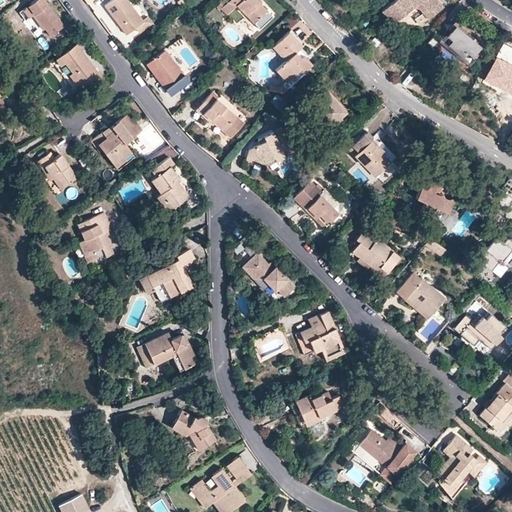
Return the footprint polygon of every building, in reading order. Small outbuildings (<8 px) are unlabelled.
[(51,33),(64,24),(46,0),(38,0),(31,5),(51,33)] [(128,31),(140,22),(146,17),(133,0),(105,0),(105,1),(128,31)] [(239,4),(252,17),(257,21),(266,14),(258,5),(252,0),(230,0),(229,0),(224,0),(223,1),(226,3),(224,6),(230,12),(239,4)] [(392,0),(381,10),(395,22),(412,8),(419,8),(428,19),(442,6),(437,0),(392,0)] [(146,17),(140,22),(144,29),(156,19),(151,13),(146,17)] [(257,21),(252,17),(244,23),(249,28),(257,21)] [(462,57),(466,52),(465,50),(469,45),(475,50),(479,45),(454,25),(446,36),(451,40),(447,45),(462,57)] [(292,30),(287,34),(299,47),(304,43),(292,30)] [(299,47),(287,34),(273,47),(285,60),(274,70),(285,81),(294,73),(299,78),(308,70),(293,53),(299,47)] [(69,71),(79,85),(98,71),(79,40),(56,56),(61,63),(65,59),(72,69),(69,71)] [(465,50),(466,52),(471,55),(475,50),(469,45),(465,50)] [(511,95),(511,49),(502,45),(484,81),(511,95)] [(165,52),(174,64),(181,59),(172,47),(165,52)] [(157,82),(169,97),(188,83),(174,64),(165,52),(144,67),(150,76),(152,75),(154,74),(154,73),(158,79),(157,82)] [(294,73),(285,81),(290,87),(299,78),(294,73)] [(343,112),(324,91),(322,89),(303,107),(305,111),(309,108),(328,127),(335,121),(338,124),(347,115),(343,112)] [(328,89),(324,91),(343,112),(346,108),(328,89)] [(0,113),(10,107),(0,93),(0,113)] [(227,139),(240,124),(232,116),(234,114),(213,95),(208,99),(203,96),(192,109),(198,114),(199,113),(227,139)] [(130,108),(125,112),(138,129),(143,126),(130,108)] [(112,126),(105,131),(108,135),(97,142),(115,168),(133,156),(122,140),(138,129),(125,112),(110,123),(112,126)] [(275,149),(284,144),(272,124),(255,134),(260,142),(254,145),(241,154),(239,159),(241,166),(249,168),(261,161),(269,156),(272,160),(280,154),(275,149)] [(108,135),(105,131),(102,127),(88,137),(93,145),(97,142),(108,135)] [(373,142),(375,140),(367,133),(354,149),(360,154),(356,159),(382,181),(397,162),(373,142)] [(260,142),(255,134),(250,137),(254,145),(260,142)] [(379,137),(375,140),(373,142),(397,162),(402,157),(379,137)] [(287,148),(284,144),(275,149),(280,154),(287,148)] [(34,160),(39,168),(44,164),(48,171),(44,175),(48,180),(52,177),(61,190),(76,179),(58,151),(51,155),(47,150),(34,160)] [(168,200),(172,205),(187,194),(184,189),(180,191),(174,183),(180,179),(170,165),(175,162),(170,154),(150,168),(155,175),(150,179),(158,190),(154,193),(162,204),(168,200)] [(265,165),(272,160),(269,156),(261,161),(265,165)] [(44,164),(39,168),(44,175),(48,171),(44,164)] [(447,186),(457,190),(463,183),(453,175),(440,174),(438,184),(447,186)] [(511,196),(511,177),(503,189),(511,196)] [(301,198),(307,203),(310,201),(329,218),(341,204),(320,186),(322,184),(316,179),(301,198)] [(450,199),(457,190),(447,186),(438,184),(434,188),(429,185),(421,195),(429,201),(421,211),(432,220),(441,212),(446,215),(457,216),(462,209),(450,199)] [(429,201),(421,195),(413,206),(421,211),(429,201)] [(162,204),(166,209),(172,205),(168,200),(162,204)] [(310,201),(307,203),(306,205),(324,223),(329,218),(310,201)] [(86,238),(80,241),(75,242),(83,261),(93,257),(90,249),(99,245),(102,254),(113,249),(106,231),(103,223),(109,220),(106,211),(73,224),(76,231),(83,228),(86,238)] [(103,223),(106,231),(112,228),(109,220),(103,223)] [(364,260),(377,276),(381,272),(383,275),(398,258),(376,237),(381,231),(374,226),(363,237),(356,230),(349,239),(354,243),(349,248),(364,260)] [(76,231),(80,241),(86,238),(83,228),(76,231)] [(511,235),(505,236),(502,240),(494,234),(477,257),(490,267),(498,257),(500,259),(509,246),(511,245),(511,235)] [(438,257),(443,251),(429,239),(424,245),(438,257)] [(248,253),(254,249),(249,242),(243,246),(248,253)] [(152,290),(159,302),(191,284),(182,267),(196,259),(188,246),(174,254),(176,256),(147,272),(144,267),(134,273),(145,294),(152,290)] [(256,252),(241,266),(252,278),(262,276),(268,283),(273,288),(276,286),(284,294),(293,285),(274,264),(270,268),(267,267),(267,263),(256,252)] [(420,306),(430,315),(445,299),(416,273),(397,291),(404,298),(407,295),(413,299),(415,297),(423,303),(420,306)] [(262,276),(252,278),(262,288),(268,283),(262,276)] [(426,319),(430,315),(420,306),(423,303),(415,297),(413,299),(407,295),(404,298),(426,319)] [(473,321),(484,309),(477,303),(467,316),(473,321)] [(322,317),(312,322),(293,332),(303,353),(321,345),(327,356),(347,345),(326,305),(320,309),(322,317)] [(308,314),(312,322),(322,317),(320,309),(308,314)] [(491,350),(503,337),(499,333),(505,327),(484,309),(473,321),(467,316),(455,329),(474,346),(481,339),(484,342),(483,343),(491,350)] [(171,335),(168,329),(135,344),(145,367),(176,352),(182,366),(196,360),(183,332),(181,333),(180,331),(171,335)] [(437,344),(432,340),(423,350),(428,354),(437,344)] [(506,384),(488,402),(485,399),(478,406),(483,411),(480,414),(491,425),(497,418),(501,422),(511,410),(511,374),(509,372),(501,380),(506,384)] [(404,394),(412,403),(421,394),(414,387),(404,394)] [(316,389),(300,396),(307,412),(322,405),(325,412),(348,402),(343,391),(337,394),(334,389),(318,395),(316,389)] [(300,396),(294,399),(301,414),(307,412),(300,396)] [(304,421),(325,412),(322,405),(307,412),(301,414),(304,421)] [(185,433),(184,437),(191,450),(215,435),(209,424),(205,425),(204,417),(199,415),(195,419),(178,410),(169,424),(185,433)] [(497,418),(491,425),(498,431),(511,416),(511,410),(501,422),(497,418)] [(167,427),(184,437),(185,433),(169,424),(167,427)] [(406,442),(403,446),(398,451),(385,441),(371,429),(359,443),(386,465),(380,473),(391,482),(416,450),(406,442)] [(456,434),(450,440),(457,446),(450,454),(440,464),(438,463),(429,474),(434,479),(433,481),(453,501),(469,484),(466,481),(471,476),(474,478),(486,464),(478,455),(476,457),(471,452),(472,450),(456,434)] [(398,451),(403,446),(390,435),(385,441),(398,451)] [(457,446),(450,440),(443,448),(450,454),(457,446)] [(217,498),(226,511),(229,511),(245,501),(233,481),(239,478),(241,483),(253,475),(241,454),(228,464),(231,468),(226,471),(222,466),(212,473),(217,481),(211,485),(209,482),(200,489),(208,504),(212,502),(217,498)] [(200,489),(209,482),(204,475),(189,486),(204,506),(208,504),(200,489)] [(91,511),(80,491),(58,503),(62,511),(91,511)] [(218,511),(226,511),(217,498),(212,502),(218,511)]
